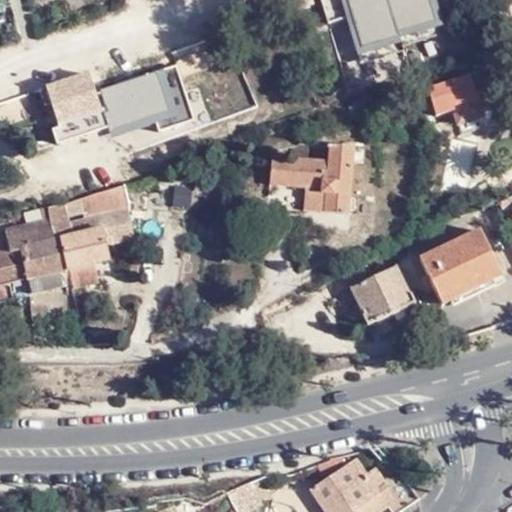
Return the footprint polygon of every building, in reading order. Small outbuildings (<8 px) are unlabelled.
[(441,19),(435,0),(321,0),(327,20),(351,13),(354,23),(348,25),(355,48),(399,35),(398,31),(441,19)] [(503,107),(491,71),(446,86),(459,126),(484,119),(482,113),(503,107)] [(92,76),(49,90),(55,107),(63,130),(105,116),(92,76)] [(55,107),(49,90),(40,93),(46,110),(55,107)] [(329,200),(327,216),(348,218),(358,151),(318,146),(315,165),(274,161),(271,187),(324,195),(323,200),(329,200)] [(94,196),(92,196),(99,219),(131,210),(126,188),(125,186),(94,196)] [(268,208),(327,216),(329,200),(323,200),(324,195),(271,187),(268,208)] [(99,219),(92,196),(48,210),(49,217),(57,245),(62,244),(103,232),(99,219)] [(4,231),(9,252),(11,257),(20,256),(57,245),(49,217),(4,231)] [(501,275),(480,229),(420,259),(442,303),(501,275)] [(110,262),(103,232),(62,244),(70,273),(72,272),(74,289),(93,283),(90,267),(110,262)] [(57,245),(20,256),(28,284),(70,273),(62,244),(57,245)] [(140,260),(142,247),(128,244),(126,258),(140,260)] [(9,252),(0,254),(0,306),(14,303),(11,289),(28,284),(20,256),(11,257),(9,252)] [(374,278),(383,273),(380,266),(370,270),(374,278)] [(397,267),(383,273),(374,278),(352,288),(369,326),(378,322),(379,323),(405,311),(405,309),(415,304),(397,267)] [(70,273),(28,284),(31,297),(72,285),(70,273)] [(377,493),(365,476),(355,462),(312,493),(325,511),(355,511),(379,495),(377,493)] [(385,487),(383,483),(373,470),(365,476),(377,493),(385,487)] [(402,511),(420,500),(400,471),(383,483),(385,487),(377,493),(379,495),(390,510),(391,511),(402,511)] [(379,495),(356,511),(386,511),(390,510),(379,495)]
